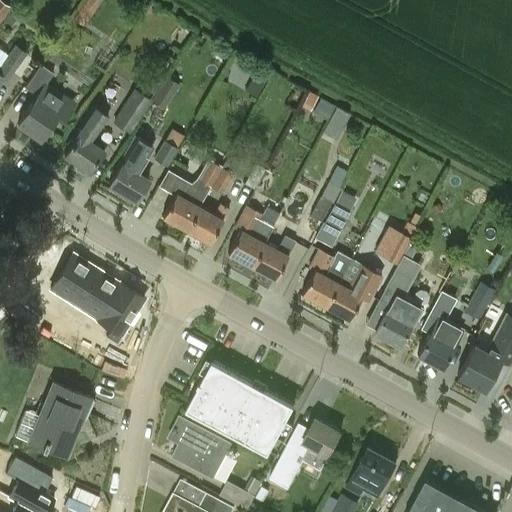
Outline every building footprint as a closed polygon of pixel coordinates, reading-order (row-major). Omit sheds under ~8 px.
[(1,0),(0,0),(0,18),(6,10),(10,5),(1,0)] [(83,26),(101,0),(85,0),(72,19),(83,26)] [(17,17),(6,10),(0,18),(11,26),(17,17)] [(5,83),(26,53),(15,45),(0,65),(0,82),(2,80),(5,83)] [(36,96),(32,102),(17,124),(40,140),(54,118),(61,123),(70,110),(41,90),(53,72),(40,63),(24,87),(36,96)] [(164,108),(179,83),(167,76),(151,101),(164,108)] [(130,133),(160,84),(150,77),(141,91),(133,86),(112,121),(130,133)] [(327,120),(334,107),(334,106),(323,100),(322,100),(320,99),(312,112),(327,120)] [(69,140),(73,143),(64,155),(76,163),(75,169),(83,174),(87,171),(88,172),(103,150),(91,142),(109,115),(92,104),(69,140)] [(136,136),(120,164),(109,184),(136,200),(147,180),(136,173),(151,145),(136,136)] [(167,166),(177,147),(164,140),(153,158),(167,166)] [(226,156),(221,166),(210,186),(222,193),(232,175),(239,163),(226,156)] [(221,166),(208,159),(197,178),(210,186),(221,166)] [(169,190),(175,193),(162,216),(185,229),(198,206),(187,200),(197,182),(178,172),(169,190)] [(321,221),(331,201),(320,195),(309,215),(321,221)] [(333,202),(323,222),(321,226),(338,234),(350,210),(333,202)] [(198,206),(185,229),(209,243),(229,208),(220,203),(213,215),(198,206)] [(233,227),(239,230),(226,254),(250,267),(263,243),(272,225),(259,218),(262,213),(245,204),(233,227)] [(396,263),(409,236),(388,225),(374,252),(396,263)] [(276,249),(263,243),(250,267),(274,280),(287,256),(292,258),(303,239),(286,230),(276,249)] [(55,278),(81,294),(103,259),(78,243),(55,278)] [(307,267),(313,270),(301,293),(325,306),(341,275),(329,268),(335,256),(318,247),(307,267)] [(127,274),(103,259),(81,294),(105,309),(127,274)] [(341,275),(325,306),(349,318),(361,296),(369,300),(381,276),(359,264),(351,280),(341,275)] [(376,303),(386,308),(374,332),(399,345),(411,321),(416,311),(394,299),(403,281),(402,280),(404,276),(391,269),(388,275),(390,276),(376,303)] [(128,272),(105,309),(104,311),(129,327),(154,288),(128,272)] [(482,313),(492,294),(485,290),(487,287),(477,281),(475,285),(477,286),(467,305),(482,313)] [(511,317),(505,314),(490,341),(485,350),(474,344),(457,376),(483,390),(502,355),(511,360),(511,317)] [(454,344),(462,329),(438,316),(417,355),(441,368),(454,344)] [(44,330),(54,335),(60,325),(50,319),(44,330)] [(54,335),(63,341),(69,331),(60,325),(54,335)] [(93,345),(83,339),(77,350),(87,356),(93,345)] [(212,361),(199,385),(187,408),(276,456),(293,424),(285,420),(294,404),(212,361)] [(82,418),(90,397),(52,382),(28,441),(45,448),(49,439),(66,446),(79,417),(82,418)] [(213,478),(232,442),(179,414),(168,435),(179,441),(171,455),(213,478)] [(315,417),(302,441),(294,457),(308,464),(316,448),(328,454),(340,431),(315,417)] [(368,446),(357,467),(352,475),(365,482),(370,474),(385,482),(396,461),(368,446)] [(10,493),(45,511),(49,511),(61,491),(37,478),(44,466),(27,456),(9,448),(0,464),(0,466),(19,476),(10,493)] [(219,494),(253,511),(256,505),(251,502),(262,480),(251,474),(244,488),(227,479),(219,494)] [(488,511),(426,478),(407,511),(488,511)] [(230,511),(233,507),(206,492),(199,506),(173,492),(162,511),(230,511)] [(341,495),(333,509),(339,511),(346,511),(353,501),(341,495)] [(45,511),(20,498),(12,511),(8,511),(0,507),(0,511),(45,511)]
